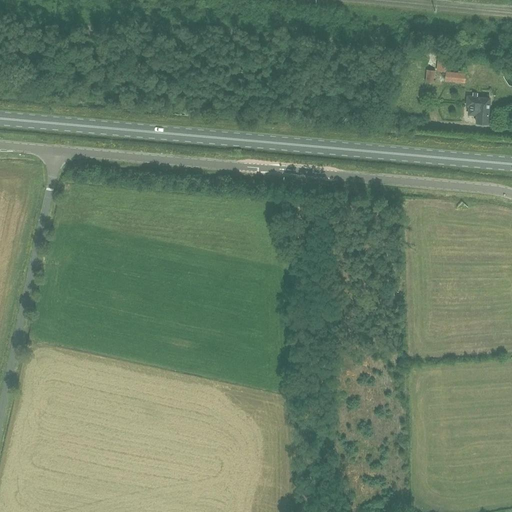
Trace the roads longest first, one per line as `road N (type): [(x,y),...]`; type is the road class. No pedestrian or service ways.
road 1 (primary): [(511,164),(0,118)]
road 2 (unclassified): [(511,194),(57,150)]
road 3 (unclassified): [(0,416),(57,150)]
